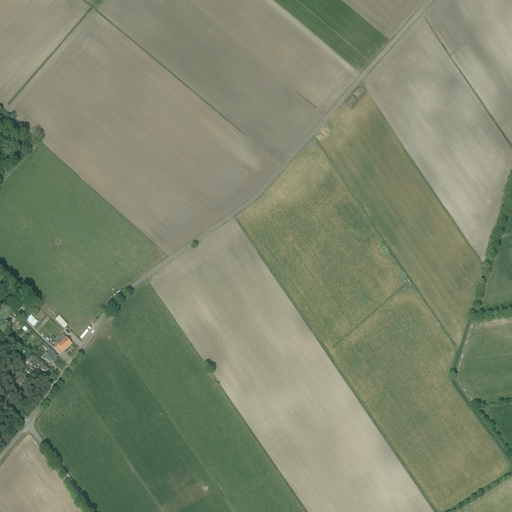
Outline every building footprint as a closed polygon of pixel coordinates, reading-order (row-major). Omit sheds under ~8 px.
[(31,320),(39,327),(43,322),(36,314),(31,320)] [(11,320),(16,325),(20,319),(15,315),(11,320)] [(64,315),(60,319),(70,328),(74,324),(64,315)] [(63,351),(72,343),(67,337),(58,345),(63,351)] [(50,365),(59,356),(51,349),(42,358),(50,365)] [(46,373),(49,370),(34,357),(29,363),(37,370),(39,367),(46,373)] [(15,382),(20,389),(27,383),(22,376),(15,382)]
